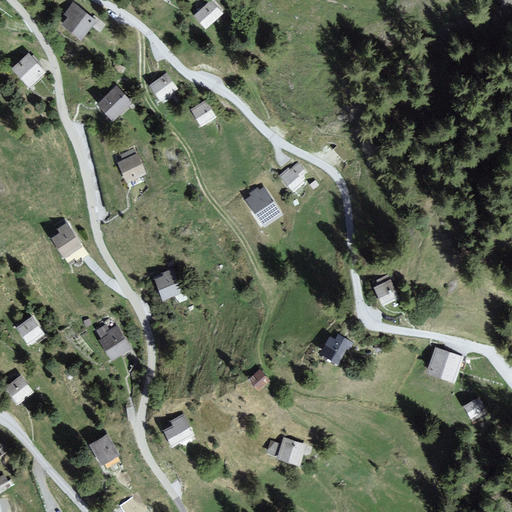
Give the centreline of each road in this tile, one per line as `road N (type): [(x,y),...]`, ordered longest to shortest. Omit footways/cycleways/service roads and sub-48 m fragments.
road 1 (residential): [(94,0),(336,178),(363,319),(481,349),(511,378)]
road 2 (residential): [(182,511),(141,445),(146,332),(92,225),(88,177),(58,97),(57,72),(6,0)]
road 3 (track): [(139,27),(142,90),(190,149),(198,182),(231,222),(269,310)]
road 4 (residential): [(0,420),(84,511)]
